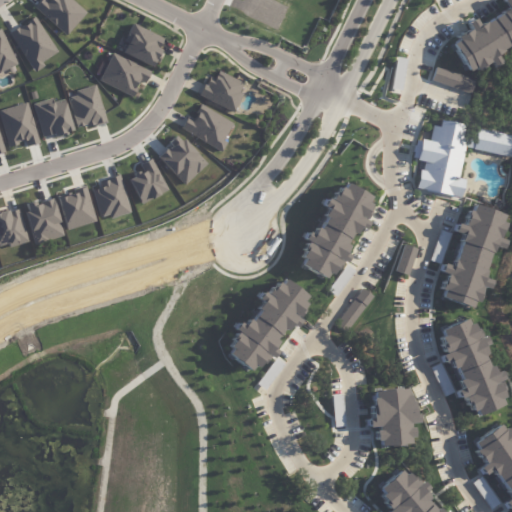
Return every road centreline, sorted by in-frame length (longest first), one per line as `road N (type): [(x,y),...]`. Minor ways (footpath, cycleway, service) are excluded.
road 1 (tertiary): [(0,329),(168,269),(245,228),(317,144),(392,0)]
road 2 (tertiary): [(364,0),(296,135),(232,206),(161,248),(0,302)]
road 3 (residential): [(0,181),(137,137),(213,0)]
road 4 (residential): [(316,333),(350,379),(350,428),(317,476)]
